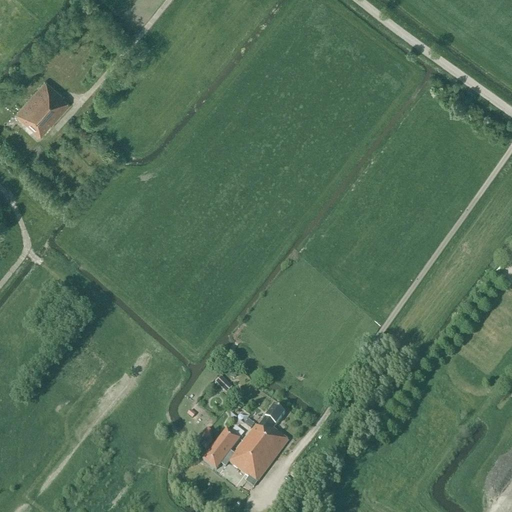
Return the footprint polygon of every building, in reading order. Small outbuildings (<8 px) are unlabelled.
[(15,116),(40,138),(70,106),(64,100),(65,99),(46,83),(15,116)] [(226,394),(232,388),(221,377),(215,383),(226,394)] [(284,415),(274,407),(258,429),(256,426),(235,456),(231,453),(240,440),(228,431),(204,462),(217,471),(223,464),(226,467),(229,463),(250,479),(247,482),(252,486),(256,482),(258,484),(288,442),(273,430),(284,415)] [(251,430),(255,425),(248,420),(245,425),(251,430)] [(210,446),(212,443),(211,431),(209,429),(201,438),(210,446)]
